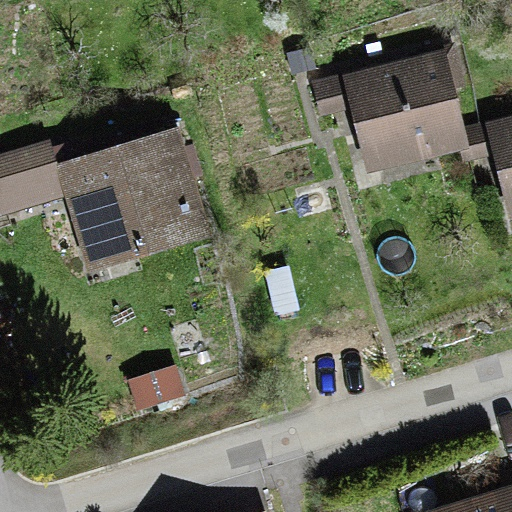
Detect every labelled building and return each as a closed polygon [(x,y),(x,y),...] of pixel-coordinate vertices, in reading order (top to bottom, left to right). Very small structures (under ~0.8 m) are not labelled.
[(412,68),(358,81),(376,159),(462,138),(450,87),(461,84),(452,46),(409,57),(412,68)] [(511,125),(500,128),(511,176),(511,125)] [(198,230),(170,137),(68,168),(96,261),(198,230)] [(0,191),(6,214),(63,197),(48,148),(0,162),(0,191)] [(511,511),(511,494),(453,511),(511,511)]
